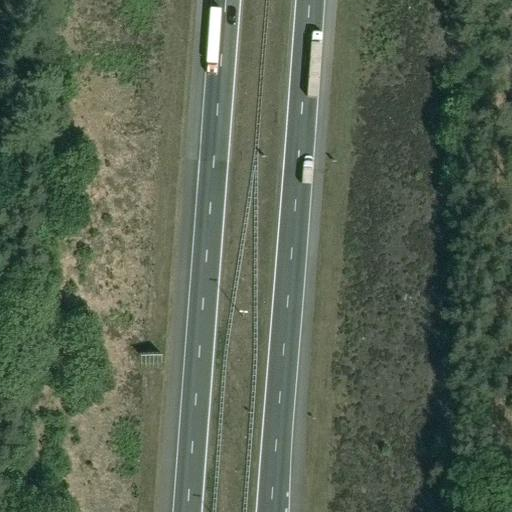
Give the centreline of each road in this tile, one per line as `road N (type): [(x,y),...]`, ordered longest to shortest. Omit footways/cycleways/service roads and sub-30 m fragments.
road 1 (motorway): [(270,511),(305,0)]
road 2 (motorway): [(222,0),(188,511)]
